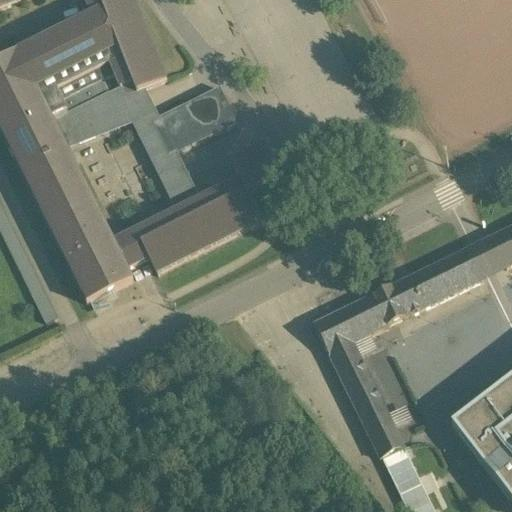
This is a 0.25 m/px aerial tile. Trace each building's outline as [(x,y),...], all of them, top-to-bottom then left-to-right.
[(0,0),(0,14),(18,7),(18,8),(21,7),(21,6),(31,2),(32,2),(34,1),(33,0),(0,0)] [(84,0),(92,22),(115,80),(121,94),(134,88),(137,98),(146,95),(167,87),(167,85),(165,86),(131,0),(84,0)] [(92,22),(0,67),(0,130),(2,135),(1,135),(2,136),(48,113),(48,115),(47,115),(51,124),(68,116),(62,106),(104,85),(104,86),(115,80),(92,22)] [(104,85),(62,106),(68,116),(51,124),(66,153),(133,127),(177,217),(201,205),(177,158),(170,162),(151,126),(159,122),(146,95),(137,98),(134,88),(121,94),(110,98),(104,86),(104,85)] [(159,122),(151,126),(170,162),(177,158),(238,127),(220,91),(159,122)] [(48,113),(2,136),(2,137),(4,137),(88,307),(87,307),(88,309),(134,286),(133,284),(132,285),(127,276),(150,265),(158,281),(159,280),(157,276),(260,225),(262,229),(264,228),(249,199),(242,185),(241,185),(201,205),(177,217),(114,249),(66,153),(51,124),(47,115),(48,115),(48,113)] [(266,151),(233,167),(241,185),(242,185),(249,199),(282,182),(266,151)] [(55,325),(0,213),(0,232),(48,329),(55,325)] [(511,232),(315,330),(331,362),(357,349),(511,273),(511,232)] [(357,349),(331,362),(378,458),(404,445),(357,349)] [(511,383),(452,429),(511,507),(511,383)]
